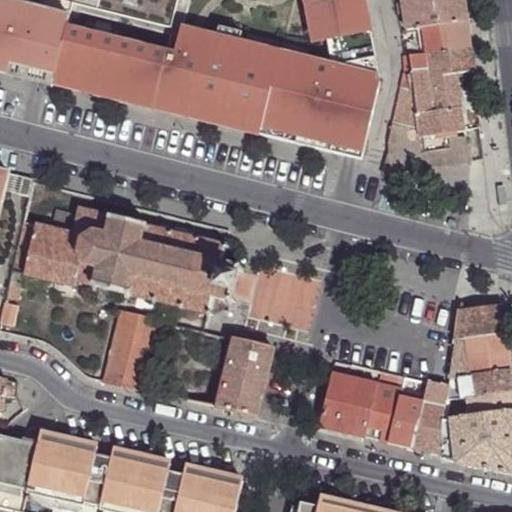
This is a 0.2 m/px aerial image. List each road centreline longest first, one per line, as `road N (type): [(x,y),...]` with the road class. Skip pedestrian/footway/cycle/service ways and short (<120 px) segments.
road 1 (unclassified): [(511,252),(0,134)]
road 2 (residential): [(302,451),(76,398),(28,363),(0,356)]
road 3 (residential): [(511,496),(302,451)]
